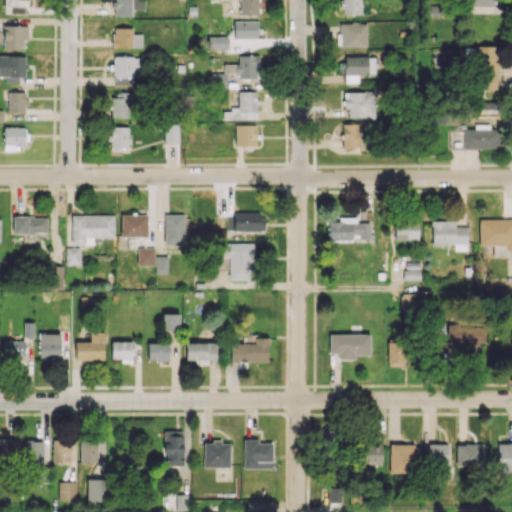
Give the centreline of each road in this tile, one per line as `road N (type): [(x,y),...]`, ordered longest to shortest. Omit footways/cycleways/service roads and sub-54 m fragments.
road 1 (residential): [(511,397),(0,401)]
road 2 (residential): [(511,177),(0,176)]
road 3 (residential): [(297,0),(297,511)]
road 4 (residential): [(69,0),(68,176)]
